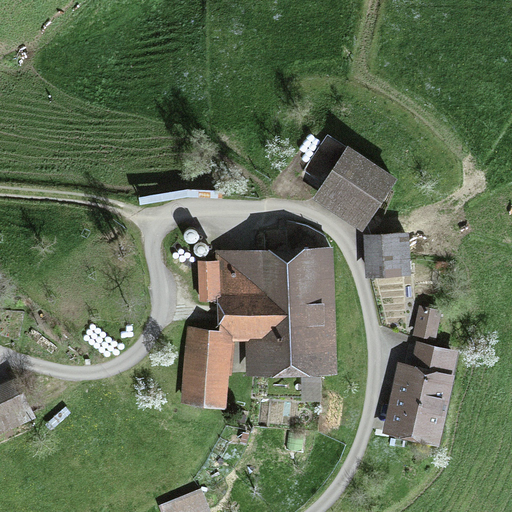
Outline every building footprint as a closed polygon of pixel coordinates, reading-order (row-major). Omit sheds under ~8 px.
[(361,222),(364,217),(390,181),(347,152),(318,193),(361,222)] [(404,233),(368,236),(370,273),(407,270),(404,233)] [(218,295),(219,329),(226,329),(257,328),(258,363),(319,360),(319,369),(334,369),(330,247),(216,251),(216,261),(203,262),(205,296),(218,295)] [(432,336),(437,312),(420,309),(415,332),(432,336)] [(219,405),(226,329),(219,329),(188,329),(182,401),(219,405)] [(452,354),(418,347),(414,371),(404,370),(393,427),(436,435),(452,354)] [(0,427),(28,415),(15,386),(0,392),(0,427)] [(164,511),(203,511),(208,510),(202,494),(163,509),(164,511)]
